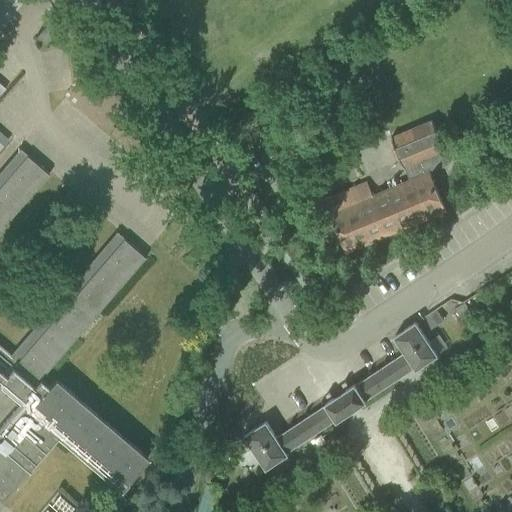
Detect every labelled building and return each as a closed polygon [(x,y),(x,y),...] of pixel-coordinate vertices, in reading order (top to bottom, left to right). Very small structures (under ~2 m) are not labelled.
[(45,45),(57,31),(48,23),(36,37),(45,45)] [(430,171),(450,163),(432,120),(391,137),(404,168),(405,168),(410,181),(373,196),(367,182),(356,186),(324,200),(347,252),(446,210),(430,171)] [(0,511),(0,498),(2,501),(59,435),(62,439),(121,489),(148,458),(55,378),(48,386),(40,379),(142,261),(145,257),(146,258),(146,257),(117,232),(11,354),(0,344),(0,226),(45,172),(49,175),(50,174),(20,148),(0,171),(0,511)] [(436,310),(422,320),(429,330),(443,320),(436,310)] [(481,328),(469,310),(460,316),(472,334),(481,328)] [(405,352),(398,357),(356,385),(365,401),(415,368),(416,370),(439,355),(416,322),(416,321),(415,322),(416,322),(395,336),(405,352)] [(336,422),(352,411),(366,402),(365,401),(356,385),(355,384),(341,394),(326,403),(326,405),(335,421),(336,422)] [(245,435),(266,468),(289,454),(287,452),(335,421),(326,405),(277,437),(267,421),(245,435)] [(239,439),(225,448),(232,458),(246,449),(239,439)] [(196,511),(213,511),(221,488),(206,483),(196,511)]
